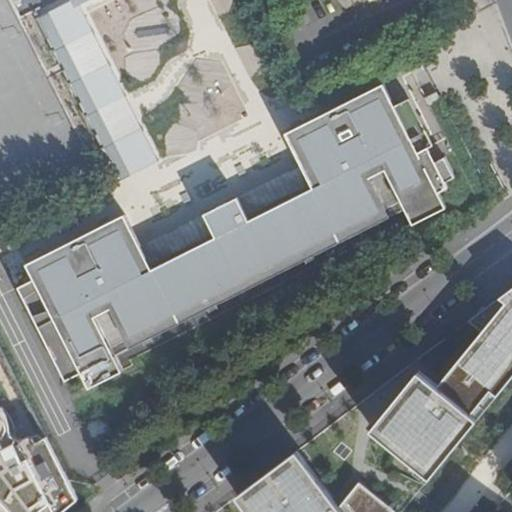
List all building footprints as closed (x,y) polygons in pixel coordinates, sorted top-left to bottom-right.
[(51,10),(36,18),(122,180),(137,172),(51,10)] [(365,122),(354,100),(291,131),(306,162),(317,185),(254,217),(242,194),(209,211),(220,234),(157,266),(145,244),(129,212),(31,261),(38,276),(22,284),(69,378),(85,370),(93,385),(127,368),(119,353),(392,217),(400,232),(417,223),(409,208),(419,203),(416,198),(426,193),(416,173),(406,178),(400,164),(404,162),(380,114),(365,122)] [(306,162),(242,194),(254,217),(317,185),(306,162)] [(220,234),(209,211),(145,244),(157,266),(220,234)] [(372,428),(432,477),(511,378),(511,287),(469,320),(482,332),(445,376),(452,382),(445,390),(438,385),(420,370),(372,428)] [(0,511),(57,511),(75,498),(66,479),(0,346),(0,511)] [(445,376),(438,385),(445,390),(452,382),(445,376)] [(398,511),(361,481),(340,506),(297,450),(244,490),(253,501),(246,506),(250,511),(398,511)] [(244,490),(237,495),(246,506),(253,501),(244,490)]
